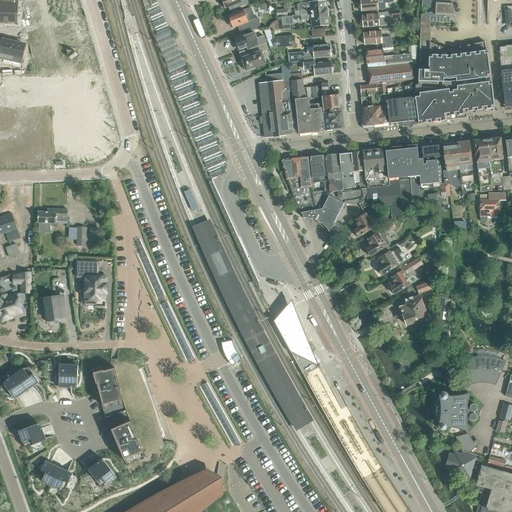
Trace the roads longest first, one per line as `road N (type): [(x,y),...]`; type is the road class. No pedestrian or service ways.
road 1 (secondary): [(431,511),(246,156)]
road 2 (unclassified): [(310,511),(222,365),(133,166),(123,160)]
road 3 (residential): [(111,168),(129,218),(130,344),(0,339)]
road 4 (secondary): [(246,156),(174,0)]
road 5 (unclassified): [(123,160),(130,132),(90,0)]
road 6 (residential): [(511,121),(357,138)]
road 7 (residential): [(357,138),(343,0)]
